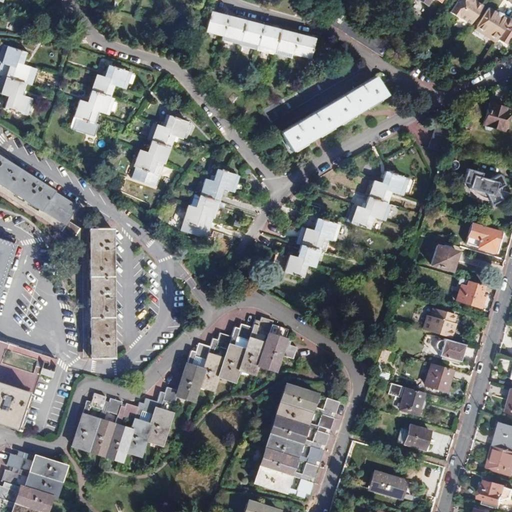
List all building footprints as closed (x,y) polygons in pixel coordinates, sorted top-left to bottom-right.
[(471,23),(481,7),(473,2),(473,0),(456,0),(450,11),(458,17),(459,16),(471,23)] [(495,41),(507,22),(500,18),(494,14),(487,10),(475,28),(482,33),(482,34),(486,37),(485,39),(493,44),(495,41)] [(388,46),(335,12),(328,24),(381,57),(388,46)] [(314,40),(209,13),(204,32),(309,59),(314,40)] [(511,20),(509,19),(507,22),(495,41),(505,48),(509,41),(511,42),(511,20)] [(373,35),(376,30),(368,24),(365,29),(373,35)] [(473,31),(485,39),(486,37),(482,34),(482,33),(475,28),(473,31)] [(20,64),(24,52),(6,46),(1,63),(8,66),(0,91),(0,94),(7,97),(4,109),(21,115),(27,98),(19,95),(29,66),(20,64)] [(268,124),(358,70),(350,57),(260,111),(268,124)] [(123,90),(128,73),(107,66),(103,77),(95,75),(85,103),(78,101),(73,118),(90,124),(95,112),(106,115),(112,98),(108,97),(112,86),(123,90)] [(384,96),(373,78),(279,134),(290,152),(384,96)] [(503,108),(502,108),(487,103),(480,124),(482,125),(483,128),(487,130),(490,127),(501,131),(507,111),(503,110),(503,108)] [(444,141),(451,118),(438,115),(431,137),(444,141)] [(179,139),(185,122),(168,116),(163,128),(155,125),(145,153),(138,150),(133,167),(150,173),(154,162),(162,165),(172,137),(179,139)] [(75,206),(0,158),(0,189),(22,203),(23,201),(28,204),(27,206),(61,228),(75,206)] [(486,174),(468,169),(464,183),(474,186),(473,189),(488,194),(495,206),(505,201),(500,190),(509,186),(503,174),(492,180),(485,178),(486,174)] [(229,195),(235,177),(217,171),(213,183),(206,180),(196,208),(189,206),(183,223),(200,229),(204,217),(212,220),(222,192),(229,195)] [(409,180),(385,172),(381,184),(373,181),(364,209),(356,207),(350,224),(368,230),(372,218),(384,222),(390,206),(385,204),(390,192),(403,197),(409,180)] [(314,227),(317,219),(320,208),(305,204),(300,222),(314,227)] [(317,219),(314,227),(313,231),(305,230),(297,258),(289,256),(285,267),(274,264),(272,270),(302,279),(306,265),(314,267),(319,251),(322,239),(328,241),(330,241),(334,224),(317,219)] [(493,253),(499,233),(469,224),(463,244),(493,253)] [(112,359),(112,229),(77,229),(74,236),(85,243),(85,291),(89,291),(89,297),(85,297),(86,338),(89,338),(89,345),(86,345),(86,358),(112,359)] [(322,239),(319,251),(325,253),(328,241),(322,239)] [(0,283),(13,244),(0,240),(0,283)] [(451,250),(451,248),(442,245),(442,247),(435,246),(430,264),(451,271),(456,252),(451,250)] [(461,255),(460,261),(481,266),(482,260),(461,255)] [(483,285),(458,278),(454,291),(458,293),(455,301),(480,308),(483,297),(480,297),(483,285)] [(426,307),(420,329),(450,338),(452,329),(449,328),(451,323),(453,315),(426,307)] [(253,331),(265,334),(268,321),(257,318),(253,331)] [(244,342),(245,339),(248,329),(235,325),(232,338),(244,342)] [(278,354),(281,342),(282,339),(265,334),(262,344),(245,339),(244,342),(241,351),(225,346),(224,350),(221,360),(205,355),(203,362),(200,371),(184,367),(175,394),(174,398),(190,403),(195,387),(211,392),(216,378),(231,383),(235,371),(252,376),(255,366),(273,371),(278,354)] [(224,350),(225,346),(228,337),(216,334),(212,347),(224,350)] [(463,345),(442,339),(442,341),(438,341),(437,342),(434,345),(435,348),(436,350),(439,351),(438,355),(440,356),(439,359),(455,364),(456,361),(459,361),(463,345)] [(0,341),(0,425),(19,432),(37,376),(49,380),(55,360),(0,341)] [(281,342),(278,354),(291,357),(294,345),(281,342)] [(203,362),(205,355),(207,349),(195,345),(191,358),(203,362)] [(377,360),(385,363),(390,350),(382,347),(377,360)] [(186,357),(184,367),(200,371),(203,362),(191,358),(186,357)] [(449,369),(429,363),(423,384),(443,390),(449,369)] [(377,369),(376,374),(388,377),(389,372),(377,369)] [(423,392),(389,382),(386,394),(398,398),(398,396),(401,397),(398,409),(417,414),(423,392)] [(282,386),(253,484),(284,493),(313,396),(282,386)] [(174,398),(175,394),(164,391),(160,403),(171,407),(174,398)] [(99,414),(102,401),(91,397),(87,410),(99,414)] [(151,415),(152,412),(155,402),(144,398),(140,411),(147,413),(151,415)] [(332,414),(336,403),(323,399),(320,410),(332,414)] [(114,419),(118,406),(106,402),(103,415),(114,419)] [(134,411),(124,408),(122,407),(119,420),(130,424),(132,419),(134,411)] [(152,412),(151,415),(148,424),(132,419),(130,424),(128,433),(79,418),(69,450),(118,466),(123,451),(139,456),(143,443),(159,448),(168,417),(152,412)] [(328,430),(331,419),(318,414),(315,426),(328,430)] [(511,427),(499,424),(492,446),(511,451),(511,427)] [(422,450),(427,431),(408,425),(402,444),(422,450)] [(323,446),(326,435),(314,431),(310,442),(323,446)] [(511,476),(511,471),(511,451),(492,446),(485,469),(511,476)] [(318,463),(321,451),(309,447),(305,459),(318,463)] [(17,474),(20,462),(8,458),(4,470),(17,474)] [(45,511),(49,501),(54,503),(63,470),(32,460),(22,493),(17,492),(11,511),(45,511)] [(313,479),(316,467),(304,463),(300,475),(313,479)] [(401,480),(374,472),(370,489),(396,497),(398,493),(401,480)] [(0,485),(12,490),(15,478),(3,475),(0,483),(0,485)] [(308,496),(311,483),(299,480),(295,491),(308,496)] [(481,505),(504,511),(509,511),(511,504),(511,502),(510,499),(511,492),(511,490),(504,488),(504,486),(481,480),(478,488),(481,490),(479,499),(482,500),(481,505)] [(426,487),(413,483),(409,496),(423,500),(426,487)]
